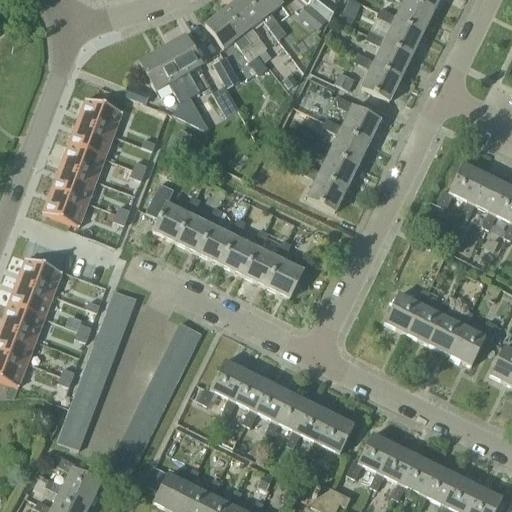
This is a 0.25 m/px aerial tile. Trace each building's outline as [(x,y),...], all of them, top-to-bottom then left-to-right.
[(270,61),(264,53),(266,52),(250,31),(261,23),(243,0),(240,0),(223,13),(258,58),(264,65),(270,61)] [(243,0),(261,23),(277,43),(285,37),(276,26),(268,17),(280,7),(274,0),(243,0)] [(321,0),(311,0),(306,7),(326,23),(325,24),(328,26),(335,10),(321,0)] [(394,23),(421,37),(433,14),(405,0),(404,0),(391,0),(402,5),(395,20),(394,23)] [(404,0),(405,0),(433,14),(439,0),(404,0)] [(348,3),(345,9),(357,15),(360,8),(348,3)] [(316,34),(325,24),(326,23),(306,7),(297,17),(316,34)] [(383,45),(410,59),(421,37),(394,23),(395,20),(379,12),(375,20),(391,28),(384,42),(383,45)] [(257,59),(258,58),(223,13),(204,28),(222,52),(232,45),(248,65),(257,59)] [(371,68),(399,82),(410,59),(383,45),(384,42),(368,34),(364,42),(380,50),(373,65),(371,68)] [(184,40),(161,53),(188,101),(198,96),(187,76),(200,69),(184,40)] [(206,132),(188,101),(161,53),(138,66),(155,95),(168,87),(179,106),(171,118),(202,134),(206,132)] [(371,68),(373,65),(357,57),(353,65),(369,73),(360,91),(388,105),(399,82),(371,68)] [(257,59),(248,65),(258,78),(267,71),(257,59)] [(224,89),(235,82),(222,60),(211,67),(224,89)] [(339,76),(333,87),(347,94),(352,83),(339,76)] [(290,78),(281,84),(287,92),(295,86),(290,78)] [(225,121),(238,114),(223,90),(210,97),(225,121)] [(348,116),(341,130),(339,133),(367,147),(379,124),(352,111),(353,108),(336,99),(332,108),(348,116)] [(84,102),(76,126),(112,140),(121,116),(84,102)] [(328,156),(356,170),(367,147),(339,133),(341,130),(325,122),(321,130),(337,138),(330,153),(328,156)] [(76,126),(67,148),(103,162),(112,140),(76,126)] [(182,156),(190,139),(179,134),(171,150),(182,156)] [(139,141),(136,149),(147,153),(150,145),(139,141)] [(317,179),(345,192),(356,170),(328,156),(330,153),(314,145),(310,153),(326,161),(319,175),(317,179)] [(67,148),(59,171),(95,184),(103,162),(67,148)] [(130,164),(127,171),(139,175),(141,168),(130,164)] [(317,179),(319,175),(303,167),(298,176),(315,184),(306,202),(334,215),(345,192),(317,179)] [(469,207),(483,178),(461,167),(447,196),(442,194),(435,208),(444,213),(451,199),(465,205),(469,207)] [(59,171),(50,193),(86,207),(95,184),(59,171)] [(127,171),(125,179),(136,183),(139,175),(127,171)] [(469,207),(465,205),(459,220),(466,223),(473,209),(486,216),(490,218),(505,189),(483,178),(469,207)] [(195,181),(187,198),(190,199),(195,202),(203,185),(195,181)] [(159,187),(144,217),(156,223),(151,235),(174,246),(187,218),(191,220),(199,204),(195,202),(190,199),(182,216),(166,208),(172,194),(159,187)] [(490,218),(486,216),(481,230),(488,234),(494,220),(508,226),(511,228),(511,227),(511,192),(505,189),(490,218)] [(50,193),(41,217),(77,230),(86,207),(50,193)] [(113,208),(110,216),(122,220),(124,213),(113,208)] [(210,229),(213,231),(221,215),(213,211),(205,227),(191,220),(187,218),(174,246),(196,257),(210,229)] [(110,216),(108,223),(119,228),(122,220),(110,216)] [(233,240),(236,242),(244,226),(236,222),(228,238),(213,231),(210,229),(196,257),(219,268),(233,240)] [(511,227),(511,228),(508,226),(502,241),(509,244),(511,238),(511,227)] [(255,251),(259,253),(267,237),(258,233),(250,249),(236,242),(233,240),(219,268),(242,279),(255,251)] [(278,263),(281,264),(289,248),(281,244),(273,260),(259,253),(255,251),(242,279),(264,290),(278,263)] [(296,271),(281,264),(278,263),(264,290),(288,302),(301,275),(303,276),(312,259),(304,255),(296,271)] [(24,262),(15,286),(51,299),(60,276),(24,262)] [(15,286),(7,308),(43,322),(51,299),(15,286)] [(419,308),(423,310),(429,296),(422,292),(415,306),(397,297),(383,327),(405,338),(419,308)] [(109,305),(130,313),(135,302),(113,294),(109,305)] [(78,301),(75,308),(87,313),(89,305),(78,301)] [(419,308),(405,338),(426,348),(441,319),(444,321),(450,306),(443,303),(436,317),(423,310),(419,308)] [(109,305),(105,316),(126,324),(130,313),(109,305)] [(7,308),(0,325),(0,331),(34,344),(43,322),(7,308)] [(441,319),(426,348),(448,359),(462,330),(466,332),(472,317),(465,314),(458,328),(444,321),(441,319)] [(105,316),(101,327),(122,335),(126,324),(105,316)] [(70,323),(67,331),(78,335),(81,328),(70,323)] [(479,338),(466,332),(462,330),(448,359),(470,370),(484,341),(489,344),(496,329),(486,324),(479,338)] [(173,337),(194,348),(199,337),(179,326),(173,337)] [(101,327),(97,337),(118,346),(122,335),(101,327)] [(0,331),(0,356),(26,367),(34,344),(0,331)] [(67,331),(64,338),(75,343),(78,335),(67,331)] [(97,337),(93,348),(114,356),(118,346),(97,337)] [(173,337),(168,347),(189,358),(194,348),(173,337)] [(168,347),(163,358),(184,368),(189,358),(168,347)] [(93,348),(89,359),(110,367),(114,356),(93,348)] [(511,385),(511,354),(502,350),(488,379),(510,390),(511,385)] [(0,356),(0,383),(17,390),(26,367),(0,356)] [(163,358),(158,368),(179,378),(184,368),(163,358)] [(89,359),(85,370),(106,378),(110,367),(89,359)] [(230,404),(245,375),(223,364),(208,393),(204,391),(197,405),(206,410),(213,396),(227,403),(230,404)] [(53,368),(50,376),(61,380),(64,373),(53,368)] [(158,368),(153,378),(174,389),(179,378),(158,368)] [(85,370),(80,380),(102,389),(106,378),(85,370)] [(230,404),(227,403),(220,417),(227,420),(234,406),(248,413),(252,415),(266,386),(245,375),(230,404)] [(50,376),(47,383),(58,387),(61,380),(50,376)] [(153,378),(148,388),(168,399),(174,389),(153,378)] [(80,380),(76,391),(98,399),(102,389),(80,380)] [(252,415),(248,413),(242,427),(249,431),(256,417),(269,424),(273,426),(288,397),(266,386),(252,415)] [(148,388),(143,399),(163,409),(168,399),(148,388)] [(76,391),(72,402),(94,410),(98,399),(76,391)] [(273,426),(269,424),(263,438),(270,442),(277,428),(291,434),(295,436),(309,407),(288,397),(273,426)] [(143,399),(138,409),(158,419),(163,409),(143,399)] [(72,402),(68,413),(90,421),(94,410),(72,402)] [(295,436),(291,434),(285,449),(292,452),(299,438),(312,445),(316,447),(331,418),(309,407),(295,436)] [(138,409),(132,419),(153,429),(158,419),(138,409)] [(68,413),(64,423),(86,431),(90,421),(68,413)] [(353,429),(331,418),(316,447),(312,445),(307,460),(313,463),(320,449),(338,458),(353,429)] [(132,419),(127,429),(148,440),(153,429),(132,419)] [(64,423),(60,434),(82,442),(86,431),(64,423)] [(127,429),(122,440),(143,450),(148,440),(127,429)] [(78,454),(82,442),(60,434),(56,445),(78,454)] [(378,478),(393,449),(371,438),(356,466),(352,464),(344,478),(354,483),(361,469),(374,476),(378,478)] [(122,440),(117,450),(138,460),(143,450),(122,440)] [(378,478),(374,476),(368,490),(375,494),(382,480),(396,486),(400,488),(414,459),(393,449),(378,478)] [(117,450),(112,460),(133,470),(138,460),(117,450)] [(400,488),(396,486),(390,501),(397,504),(404,490),(417,497),(421,499),(436,470),(414,459),(400,488)] [(68,476),(62,490),(60,494),(89,508),(100,486),(71,472),(73,467),(59,460),(55,469),(68,476)] [(127,481),(133,470),(112,460),(107,471),(127,481)] [(421,499),(417,497),(412,511),(419,511),(425,501),(439,508),(443,510),(457,480),(436,470),(421,499)] [(154,471),(145,489),(156,494),(165,477),(154,471)] [(176,511),(188,488),(192,490),(197,475),(191,472),(184,486),(166,477),(151,506),(162,511),(176,511)] [(256,489),(265,494),(271,481),(262,476),(256,489)] [(443,510),(439,508),(437,511),(446,511),(447,511),(468,511),(479,491),(457,480),(443,510)] [(188,488),(176,511),(202,511),(209,498),(213,500),(219,486),(212,482),(205,496),(192,490),(188,488)] [(50,511),(86,511),(89,508),(60,494),(62,490),(47,484),(44,491),(57,498),(51,511),(50,511)] [(344,511),(349,502),(320,487),(309,510),(313,511),(336,511),(338,508),(344,511)] [(495,511),(501,502),(479,491),(468,511),(495,511)] [(209,498),(202,511),(229,511),(231,509),(235,511),(241,496),(234,493),(227,507),(213,500),(209,498)]
